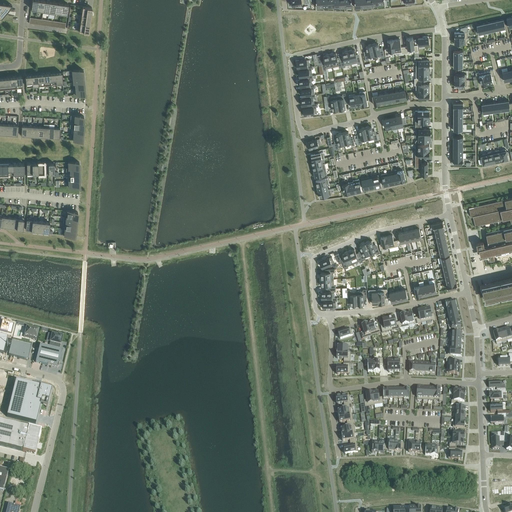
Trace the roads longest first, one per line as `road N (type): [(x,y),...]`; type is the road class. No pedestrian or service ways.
road 1 (residential): [(442,29),(296,54),(290,63),(303,134),(444,104)]
road 2 (residential): [(450,214),(376,231),(314,257),(315,307),(328,314)]
road 3 (unclassified): [(34,511),(63,388),(53,377),(0,364)]
road 4 (residential): [(332,392),(405,380),(479,384)]
road 5 (residential): [(328,314),(468,292)]
